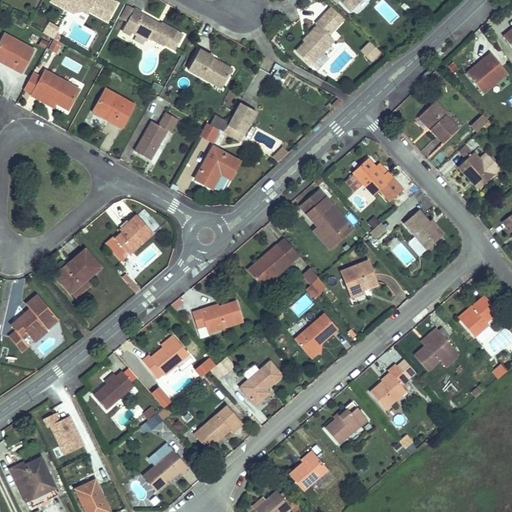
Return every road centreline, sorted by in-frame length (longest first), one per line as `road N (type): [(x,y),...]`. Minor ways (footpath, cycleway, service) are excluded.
road 1 (residential): [(484,250),(257,444),(199,511)]
road 2 (residential): [(206,236),(183,266),(0,411)]
road 3 (residential): [(114,175),(4,106),(0,213)]
road 4 (residential): [(362,104),(228,227),(206,236)]
road 5 (residential): [(362,104),(484,250)]
road 6 (residential): [(473,0),(362,104)]
road 7 (residential): [(0,248),(16,261),(35,253),(99,196)]
